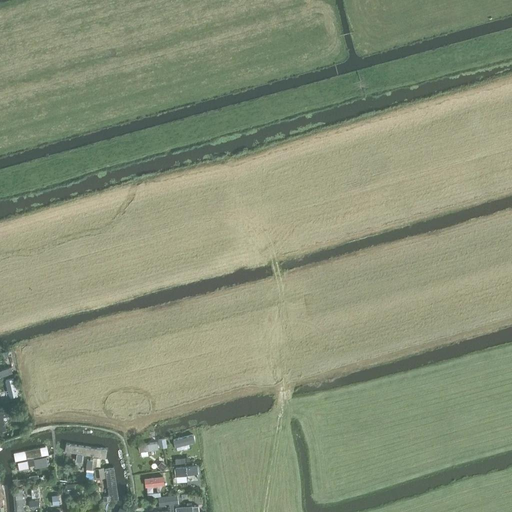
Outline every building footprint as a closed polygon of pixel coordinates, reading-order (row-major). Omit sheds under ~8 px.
[(194,445),(192,438),(173,443),(175,450),(194,445)] [(161,450),(159,443),(140,448),(142,455),(161,450)] [(68,444),(67,452),(106,458),(107,450),(68,444)] [(14,454),(15,461),(48,454),(47,447),(14,454)] [(34,458),(34,457),(27,459),(29,466),(35,464),(36,467),(48,465),(46,456),(34,458)] [(88,459),(86,469),(87,469),(95,470),(94,468),(97,468),(98,466),(101,466),(101,458),(90,457),(90,460),(88,459)] [(162,461),(158,466),(164,471),(168,465),(162,461)] [(114,465),(105,467),(109,499),(119,498),(114,465)] [(198,473),(198,465),(175,467),(176,475),(198,473)] [(97,468),(94,468),(95,470),(96,478),(106,477),(104,467),(97,468)] [(94,479),(94,476),(95,470),(87,469),(85,478),(94,479)] [(145,477),(146,486),(164,484),(163,475),(145,477)] [(25,476),(13,477),(14,485),(28,484),(28,482),(28,479),(25,476)] [(39,483),(31,483),(31,496),(39,496),(39,483)] [(15,511),(23,511),(22,493),(14,494),(15,511)] [(178,493),(158,496),(159,506),(169,504),(170,510),(158,511),(157,511),(176,511),(176,509),(174,509),(173,504),(179,503),(178,493)]
